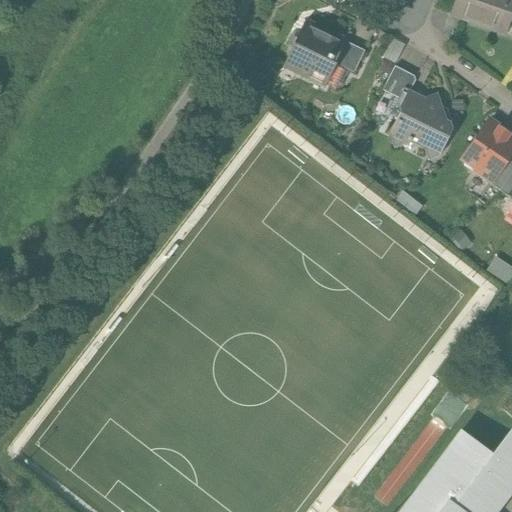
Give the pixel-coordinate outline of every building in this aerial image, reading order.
[(511,0),(462,0),(457,18),(499,32),(509,1),(511,1),(511,0)] [(285,67),(325,87),(336,64),(346,44),(347,42),(307,22),(285,67)] [(346,44),(336,64),(355,74),(365,53),(346,44)] [(426,154),(435,158),(439,157),(452,130),(450,125),(439,119),(437,114),(441,106),(439,103),(430,98),(424,100),(409,92),(415,80),(413,75),(394,66),(382,90),(399,99),(397,102),(400,114),(389,135),(391,141),(402,146),(407,144),(408,142),(425,150),(426,154)] [(491,181),(492,182),(510,155),(511,151),(511,137),(489,122),(468,154),(469,155),(464,163),(464,164),(464,168),(471,173),(474,170),(491,181)] [(511,173),(511,156),(510,155),(492,182),(491,181),(488,184),(499,192),(511,173)] [(511,194),(511,173),(499,192),(510,199),(511,196),(511,195),(511,194)] [(493,511),(511,487),(511,433),(489,464),(457,440),(403,511),(493,511)]
